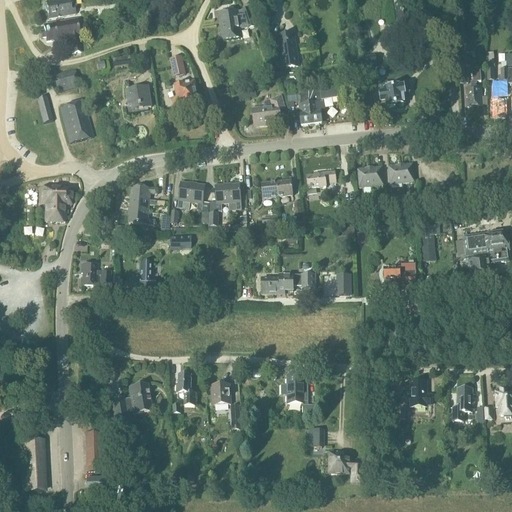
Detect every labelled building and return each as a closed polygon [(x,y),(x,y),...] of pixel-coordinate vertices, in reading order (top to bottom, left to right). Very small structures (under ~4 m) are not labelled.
[(46,5),(45,7),(46,11),(48,12),(49,20),(75,15),(74,8),(76,8),(74,0),(65,0),(46,3),(46,5)] [(406,0),(404,0),(394,2),(397,23),(409,21),(406,0)] [(238,11),(218,14),(223,43),(242,40),(241,30),(248,29),(248,31),(255,28),(253,23),(256,22),(253,14),(250,15),(249,9),(242,12),(243,15),(238,16),(238,11)] [(493,14),(483,14),(484,32),(493,32),(493,14)] [(44,32),(41,33),(42,39),(45,38),(46,43),(70,39),(70,44),(72,56),(80,54),(78,43),(77,37),(79,37),(76,21),(67,23),(43,27),(44,32)] [(444,34),(434,39),(441,52),(450,47),(444,34)] [(279,43),(273,44),(277,68),(282,67),(283,69),(298,67),(293,36),(278,38),(279,43)] [(493,54),(486,54),(487,69),(495,69),(493,54)] [(374,56),(361,58),(365,78),(374,77),(372,67),(376,66),(374,56)] [(182,58),(169,61),(173,79),(186,77),(182,58)] [(469,60),(459,61),(460,85),(468,85),(468,83),(468,74),(469,74),(469,69),(469,60)] [(471,89),(466,90),(467,108),(482,107),(481,89),(475,89),(475,83),(476,83),(479,83),(478,68),(469,69),(469,74),(468,74),(468,83),(471,83),(472,89),(471,89)] [(511,69),(500,70),(501,83),(508,83),(508,86),(511,85),(511,69)] [(276,70),(266,72),(268,79),(277,77),(276,70)] [(74,71),(53,77),(58,94),(79,88),(74,71)] [(267,83),(258,86),(260,92),(269,89),(267,83)] [(177,100),(173,101),(174,108),(179,107),(179,108),(180,108),(182,108),(185,108),(186,107),(191,106),(192,106),(195,106),(196,105),(198,104),(194,85),(175,88),(177,100)] [(301,106),(298,106),(299,116),(301,127),(322,125),(320,113),(325,113),(324,103),(323,99),(341,97),(340,85),(322,88),(299,91),(300,103),(301,106)] [(494,101),(492,101),(493,120),(507,119),(506,102),(508,102),(508,85),(494,86),(494,101)] [(384,93),(379,93),(381,106),(382,106),(381,103),(385,102),(386,109),(396,107),(397,109),(398,111),(402,110),(403,108),(403,106),(405,106),(403,97),(409,96),(410,95),(411,102),(409,88),(407,87),(402,88),(402,87),(383,90),(384,93)] [(130,99),(127,99),(128,107),(132,107),(132,112),(151,108),(148,89),(129,92),(130,99)] [(264,109),(253,110),(255,128),(271,126),(271,125),(281,124),(284,124),(283,113),(286,112),(281,97),(281,98),(275,99),(269,101),(269,102),(264,103),(264,109)] [(46,98),(36,101),(42,124),(52,121),(46,98)] [(83,103),(60,110),(70,145),(93,139),(83,103)] [(313,142),(296,145),(298,153),(315,150),(313,142)] [(413,166),(400,167),(402,186),(414,184),(413,166)] [(400,167),(388,168),(390,187),(402,186),(400,167)] [(382,169),(370,170),(371,189),(384,187),(382,169)] [(370,170),(357,171),(359,190),(371,189),(370,170)] [(314,178),(306,178),(308,191),(326,189),(326,186),(336,184),(335,174),(313,176),(314,178)] [(278,192),(276,192),(277,199),(293,198),(291,183),(277,185),(278,192)] [(178,203),(177,210),(182,211),(183,203),(190,204),(193,186),(180,184),(178,203)] [(277,185),(261,186),(263,201),(277,199),(276,192),(278,192),(277,185)] [(193,186),(190,204),(198,205),(197,213),(202,213),(202,212),(203,206),(203,204),(205,187),(193,186)] [(240,186),(227,187),(229,205),(236,205),(236,212),(241,212),(241,204),(240,186)] [(227,187),(215,187),(216,206),(217,214),(222,213),(221,206),(229,205),(227,187)] [(131,188),(130,200),(149,202),(150,195),(157,196),(158,190),(150,190),(131,188)] [(40,190),(39,207),(45,207),(45,224),(64,224),(65,207),(71,207),(71,191),(40,190)] [(130,200),(129,212),(148,214),(149,207),(156,208),(157,202),(149,202),(130,200)] [(355,203),(344,204),(346,220),(357,218),(355,203)] [(129,212),(128,225),(147,226),(155,227),(155,222),(148,221),(148,214),(129,212)] [(209,215),(209,229),(211,229),(218,229),(218,215),(218,214),(209,214),(209,215)] [(163,217),(162,232),(170,232),(171,218),(163,217)] [(432,218),(421,219),(423,257),(435,256),(432,218)] [(279,219),(262,220),(262,228),(279,227),(279,219)] [(507,233),(463,239),(466,258),(473,257),(474,263),(468,264),(470,280),(491,277),(490,265),(510,263),(509,252),(507,233)] [(367,235),(358,235),(358,246),(367,246),(367,235)] [(286,236),(286,246),(297,246),(297,236),(286,236)] [(192,238),(170,239),(171,251),(181,251),(181,248),(192,248),(192,238)] [(351,238),(339,238),(340,248),(351,247),(351,238)] [(302,251),(311,251),(310,241),(302,242),(302,251)] [(131,281),(131,290),(139,290),(139,292),(154,292),(154,291),(159,291),(160,282),(154,282),(154,281),(149,280),(149,273),(150,273),(151,264),(140,264),(139,280),(139,282),(131,281)] [(385,272),(383,273),(383,278),(385,279),(385,281),(387,281),(387,287),(395,286),(394,281),(400,281),(400,280),(402,280),(402,287),(415,286),(415,264),(402,264),(402,270),(400,270),(384,270),(385,272)] [(81,265),(80,288),(97,289),(97,277),(100,277),(100,286),(110,287),(111,272),(100,272),(100,273),(97,273),(98,266),(81,265)] [(279,277),(279,280),(280,280),(280,293),(281,293),(293,293),(293,288),(301,288),(301,290),(315,290),(315,276),(301,277),(293,277),(279,277)] [(261,281),(261,297),(281,297),(281,293),(280,293),(280,280),(279,280),(261,281)] [(438,286),(429,287),(430,299),(443,298),(443,292),(438,293),(438,286)] [(418,300),(409,300),(410,314),(419,314),(421,314),(421,300),(418,300)] [(432,304),(432,313),(452,314),(453,305),(432,304)] [(47,323),(35,323),(36,333),(47,332),(47,323)] [(435,328),(435,343),(451,344),(452,328),(435,328)] [(176,386),(176,395),(177,395),(177,400),(184,400),(184,407),(195,408),(195,395),(190,395),(190,394),(192,393),(192,389),(191,388),(191,378),(188,378),(187,377),(184,377),(183,378),(178,378),(178,386),(176,386)] [(287,396),(287,405),(303,405),(303,407),(302,407),(302,419),(315,419),(315,407),(307,407),(307,403),(308,403),(308,384),(304,384),(304,378),(290,378),(287,378),(287,386),(287,396)] [(411,384),(411,409),(426,409),(426,407),(431,406),(431,397),(426,397),(426,384),(411,384)] [(229,386),(211,387),(212,408),(231,406),(229,386)] [(123,400),(111,402),(114,422),(134,419),(133,416),(152,413),(147,387),(128,390),(130,401),(123,402),(123,400)] [(452,409),(452,423),(462,424),(463,411),(471,411),(472,392),(463,391),(462,391),(461,391),(459,391),(457,391),(456,409),(452,409)] [(500,394),(496,394),(497,409),(500,408),(500,418),(503,418),(505,420),(511,420),(511,417),(511,393),(507,394),(507,391),(500,392),(500,394)] [(239,408),(231,408),(232,424),(239,424),(240,424),(239,408)] [(509,428),(501,432),(505,438),(511,435),(509,428)] [(323,433),(309,433),(310,453),(323,453),(323,433)] [(99,435),(84,436),(86,474),(101,473),(99,435)] [(40,443),(20,444),(21,453),(40,452),(40,443)] [(330,459),(330,464),(331,464),(330,474),(348,475),(348,472),(353,472),(353,480),(352,486),(368,487),(368,480),(368,465),(360,465),(348,464),(349,457),(331,457),(331,459),(330,459)] [(185,477),(182,480),(183,485),(186,488),(191,488),(194,484),(194,480),(190,476),(185,477)] [(105,480),(86,481),(87,503),(109,502),(109,488),(105,488),(105,480)]
